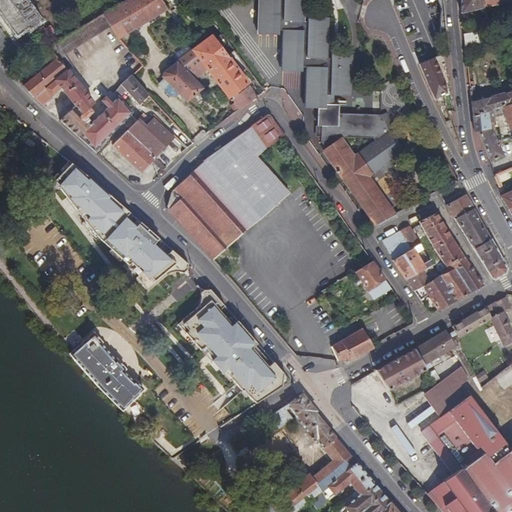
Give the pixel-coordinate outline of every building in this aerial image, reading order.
[(36,0),(0,0),(0,14),(16,37),(28,29),(29,30),(42,21),(30,4),(36,0)] [(118,39),(166,10),(159,0),(126,0),(124,2),(103,14),(110,26),(118,39)] [(335,105),(335,94),(348,94),(349,59),(325,58),(326,22),(301,22),(301,0),(261,0),(261,30),(285,31),(284,67),(308,67),(308,104),(318,104),(317,126),(321,126),(321,137),(321,141),(326,149),(323,151),(376,225),(395,214),(368,176),(404,151),(392,130),(389,132),(386,127),(381,115),(339,114),(339,105),(335,105)] [(481,8),(482,13),(485,12),(485,8),(484,0),(461,0),(461,14),(481,8)] [(420,64),(434,58),(443,54),(448,52),(443,1),(402,19),(406,30),(420,64)] [(65,55),(110,26),(103,14),(48,48),(57,59),(67,70),(73,67),(65,55)] [(465,48),(480,45),(477,32),(463,34),(465,48)] [(248,83),(213,35),(193,50),(201,61),(207,69),(229,97),(231,96),(247,83),(248,83)] [(35,61),(43,55),(38,49),(31,56),(35,61)] [(201,61),(193,50),(177,61),(187,72),(201,61)] [(445,84),(444,82),(434,58),(420,64),(427,80),(435,98),(446,92),(445,84)] [(67,70),(57,59),(23,86),(35,98),(67,70)] [(164,71),(162,77),(165,80),(170,85),(178,93),(187,102),(203,88),(195,80),(187,72),(177,61),(164,71)] [(187,72),(195,80),(207,69),(201,61),(187,72)] [(94,104),(67,70),(35,98),(44,106),(53,97),(51,95),(61,88),(73,103),(76,106),(83,115),(90,108),(94,104)] [(139,105),(149,95),(131,75),(126,79),(121,84),(117,90),(114,94),(118,98),(119,98),(126,90),(139,105)] [(247,83),(231,96),(235,103),(240,109),(257,97),(247,83)] [(171,97),(176,96),(178,93),(170,85),(167,87),(166,92),(171,97)] [(511,92),(471,103),(473,117),(498,109),(511,104),(511,92)] [(101,101),(108,108),(92,123),(93,123),(81,134),(94,150),(132,113),(119,98),(118,98),(112,104),(106,97),(101,101)] [(235,113),(240,109),(235,103),(230,106),(235,113)] [(511,104),(498,109),(501,115),(504,114),(511,133),(511,132),(511,104)] [(70,130),(78,137),(81,134),(93,123),(92,123),(88,118),(94,112),(90,108),(83,115),(76,106),(60,121),(70,130)] [(501,115),(498,109),(473,117),(474,133),(479,132),(483,144),(491,163),(504,157),(497,142),(492,129),(491,128),(490,125),(494,125),(494,124),(494,122),(495,121),(494,116),(501,115)] [(151,119),(143,113),(138,119),(139,120),(146,125),(151,119)] [(247,229),(289,193),(257,157),(267,148),(277,140),(284,135),(270,115),(266,115),(202,162),(203,164),(172,191),(168,210),(212,260),(247,229)] [(135,138),(155,158),(173,138),(153,119),(146,125),(139,120),(127,131),(135,138)] [(127,131),(113,145),(121,152),(135,138),(127,131)] [(31,148),(34,144),(27,138),(24,142),(31,148)] [(155,158),(135,138),(121,152),(141,172),(155,158)] [(61,173),(71,163),(68,161),(58,171),(61,173)] [(129,213),(107,193),(71,163),(61,173),(58,176),(53,182),(58,187),(58,188),(83,221),(92,232),(97,238),(109,249),(120,259),(127,266),(130,268),(132,266),(141,273),(137,276),(135,278),(140,285),(143,282),(149,289),(168,274),(174,272),(178,273),(181,274),(185,271),(186,268),(187,265),(171,250),(166,256),(156,246),(153,244),(158,239),(139,222),(135,227),(131,224),(124,218),(129,213)] [(56,189),(58,188),(58,187),(53,182),(58,176),(56,174),(48,182),(56,189)] [(511,192),(501,198),(508,209),(511,207),(511,192)] [(446,206),(454,219),(473,209),(469,202),(466,196),(446,206)] [(504,265),(473,209),(454,219),(492,277),(496,279),(505,273),(506,268),(504,265)] [(438,255),(449,272),(454,269),(467,261),(460,250),(436,213),(419,222),(428,238),(438,255)] [(135,227),(139,222),(136,219),(131,224),(135,227)] [(92,232),(83,221),(80,224),(88,235),(94,241),(97,238),(92,232)] [(391,256),(393,260),(420,244),(410,227),(383,241),(391,256)] [(403,275),(407,280),(423,271),(433,265),(420,244),(393,260),(403,275)] [(117,262),(120,259),(109,249),(107,252),(117,262)] [(454,269),(470,293),(484,286),(478,278),(467,261),(454,269)] [(391,289),(372,262),(355,272),(373,299),(391,289)] [(430,282),(440,277),(433,265),(423,271),(430,282)] [(137,276),(141,273),(132,266),(130,268),(127,266),(126,267),(137,276)] [(242,269),(232,277),(243,290),(253,282),(242,269)] [(440,277),(430,282),(414,291),(421,300),(428,294),(438,311),(442,309),(458,300),(470,293),(454,269),(449,272),(440,277)] [(430,282),(423,271),(407,280),(410,285),(414,291),(430,282)] [(146,292),(149,289),(143,282),(140,285),(146,292)] [(254,405),(280,388),(282,375),(272,363),(267,368),(262,362),(250,349),(253,347),(256,344),(236,321),(233,324),(231,326),(225,320),(218,311),(223,306),(209,290),(205,291),(202,291),(199,294),(199,300),(199,302),(196,308),(179,322),(187,331),(184,334),(199,351),(203,348),(213,359),(210,361),(220,373),(222,371),(230,381),(240,392),(241,391),(246,396),(254,405)] [(511,303),(507,295),(485,307),(490,318),(504,346),(511,341),(511,331),(501,312),(511,305),(511,303)] [(458,337),(490,318),(485,307),(467,317),(452,326),(458,337)] [(231,326),(233,324),(228,318),(225,320),(231,326)] [(184,334),(187,331),(179,322),(176,325),(184,334)] [(332,347),(339,361),(351,360),(374,348),(362,329),(335,345),(332,347)] [(446,331),(413,350),(423,365),(455,346),(446,331)] [(93,334),(71,354),(123,410),(143,389),(135,382),(135,381),(133,380),(132,380),(132,381),(124,372),(125,370),(119,363),(116,359),(113,359),(100,344),(101,342),(93,334)] [(262,362),(265,360),(253,347),(250,349),(262,362)] [(210,361),(213,359),(203,348),(199,351),(209,362),(210,361)] [(395,360),(375,371),(388,390),(426,370),(423,365),(413,350),(395,360)] [(228,382),(230,381),(222,371),(220,373),(228,382)] [(476,376),(480,383),(488,377),(484,371),(476,376)] [(453,378),(445,386),(453,394),(460,386),(453,378)] [(292,511),(327,486),(357,463),(322,420),(318,416),(315,412),(316,411),(302,394),(268,419),(276,430),(293,419),(286,410),(291,406),(316,441),(319,439),(323,445),(321,447),(333,461),(312,477),(309,473),(264,509),(266,511),(292,511)] [(421,396),(398,414),(409,428),(423,418),(427,423),(436,416),(421,396)] [(415,450),(427,441),(429,443),(453,475),(427,494),(443,511),(511,511),(511,449),(510,451),(469,398),(409,441),(415,450)] [(417,452),(429,443),(427,441),(415,450),(417,452)] [(214,454),(202,462),(206,469),(219,460),(214,454)] [(359,495),(374,483),(365,472),(357,463),(327,486),(334,495),(350,483),(359,495)] [(381,492),(374,483),(359,495),(344,507),(348,511),(378,511),(390,502),(381,492)] [(398,511),(396,510),(390,502),(378,511),(398,511)]
